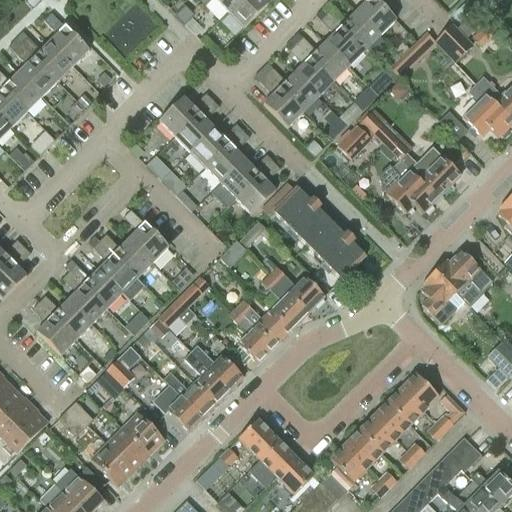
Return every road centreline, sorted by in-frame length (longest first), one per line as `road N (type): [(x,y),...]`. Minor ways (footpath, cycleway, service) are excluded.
road 1 (residential): [(262,392),(313,440),(413,337)]
road 2 (residential): [(379,304),(511,168)]
road 3 (residential): [(99,138),(189,54),(227,95)]
road 4 (residential): [(138,511),(262,392)]
road 5 (residential): [(262,392),(311,342),(379,304)]
road 6 (residential): [(413,337),(511,435)]
road 7 (residential): [(227,95),(313,10)]
